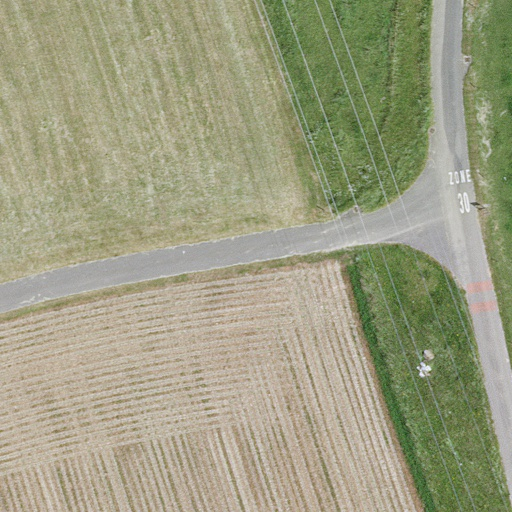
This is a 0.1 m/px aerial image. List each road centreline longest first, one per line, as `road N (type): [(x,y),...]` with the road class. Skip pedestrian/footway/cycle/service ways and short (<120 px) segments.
road 1 (track): [(511,425),(459,212),(106,274),(0,307)]
road 2 (residential): [(459,212),(447,117),(448,0)]
